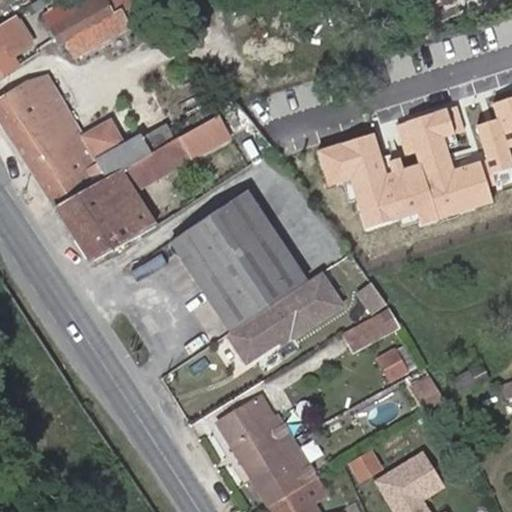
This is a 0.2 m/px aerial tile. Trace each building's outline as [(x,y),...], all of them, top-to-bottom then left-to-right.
[(75,13),(49,27),(59,45),(65,41),(74,57),(129,26),(121,11),(114,15),(105,0),(104,0),(92,7),(88,0),(77,0),(69,5),(75,13)] [(69,5),(45,18),(49,27),(75,13),(69,5)] [(0,76),(17,66),(11,56),(28,45),(14,24),(0,33),(0,76)] [(0,100),(0,121),(54,207),(150,154),(151,153),(143,139),(141,135),(123,145),(109,121),(83,137),(47,75),(32,80),(0,100)] [(158,130),(143,139),(151,153),(167,145),(158,130)] [(150,154),(54,207),(90,263),(157,225),(135,191),(189,161),(177,139),(167,145),(151,153),(150,154)] [(246,193),(171,243),(230,331),(305,282),(246,193)] [(230,331),(225,334),(245,363),(282,338),(289,332),(292,336),(340,303),(320,273),(306,282),(230,331)] [(373,285),(358,294),(373,315),(387,307),(373,285)] [(389,309),(343,334),(353,353),(400,328),(389,309)] [(292,336),(289,332),(282,338),(284,342),(292,336)] [(404,345),(396,350),(407,370),(415,366),(404,345)] [(396,350),(377,360),(389,381),(407,370),(396,350)] [(481,367),(455,379),(461,393),(487,380),(481,367)] [(429,376),(411,387),(427,413),(445,402),(429,376)] [(511,383),(502,387),(506,398),(511,396),(511,383)] [(217,424),(251,480),(276,465),(268,453),(291,439),(276,416),(274,417),(261,396),(217,424)] [(268,507),(316,478),(292,441),(291,439),(268,453),(276,465),(251,480),(268,507)] [(360,481),(384,469),(374,450),(351,462),(360,481)] [(375,478),(393,511),(444,511),(435,495),(447,488),(426,450),(375,478)] [(316,478),(268,507),(270,511),(319,511),(315,504),(329,496),(318,477),(316,478)]
